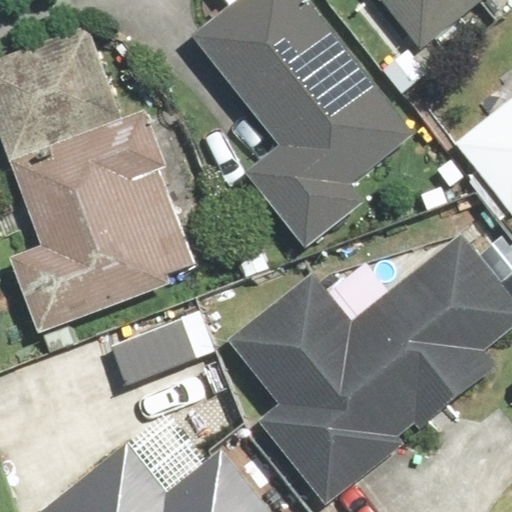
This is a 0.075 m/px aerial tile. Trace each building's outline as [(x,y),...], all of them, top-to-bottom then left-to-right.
[(262,179),(324,259),(386,211),(368,188),(429,140),(320,0),(259,0),(207,40),(295,153),(262,179)] [(390,0),(433,51),(494,0),(390,0)] [(218,270),(158,103),(128,113),(97,27),(0,61),(0,93),(21,152),(52,239),(18,251),(47,331),(218,270)] [(511,113),(467,150),(511,205),(511,113)] [(342,499),(439,420),(445,427),(511,372),(511,364),(509,362),(511,359),(511,280),(473,233),(368,320),(329,274),(248,341),(299,403),(277,421),(342,499)] [(146,446),(60,511),(283,511),(236,451),(182,493),(146,446)]
